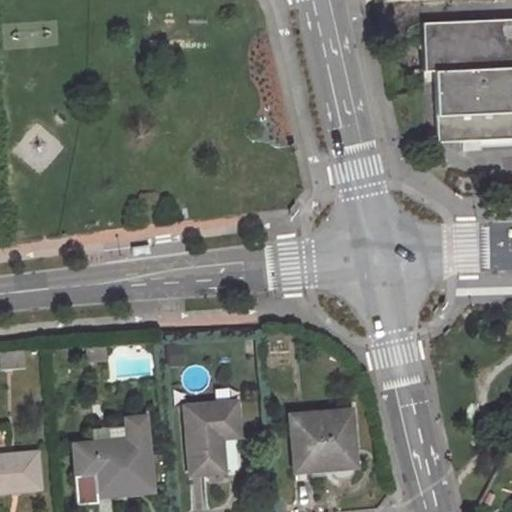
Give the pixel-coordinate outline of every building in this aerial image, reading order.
[(511,18),(420,23),(422,71),(432,70),(435,141),(511,137),(511,18)] [(151,254),(150,245),(133,247),(134,256),(151,254)] [(182,406),(189,474),(224,471),(220,438),(238,436),(235,402),(182,406)] [(290,414),(294,471),(355,466),(350,409),(290,414)] [(91,443),(96,493),(149,489),(151,489),(146,417),(128,418),(130,440),(91,443)] [(0,455),(0,490),(38,486),(35,452),(0,455)]
